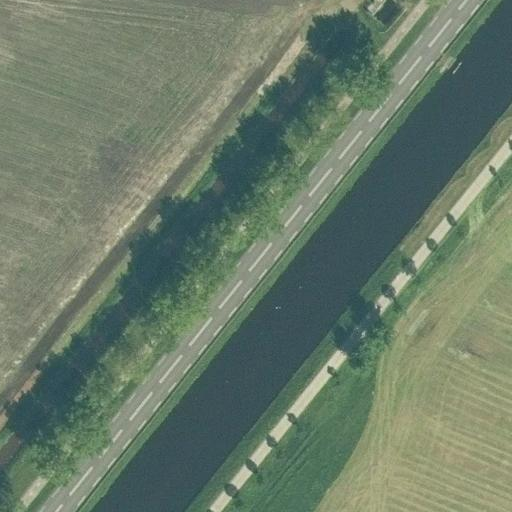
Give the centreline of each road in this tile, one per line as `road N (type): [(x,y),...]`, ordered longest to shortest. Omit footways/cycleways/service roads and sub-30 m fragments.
road 1 (primary): [(57,511),(467,0)]
road 2 (unclassified): [(210,511),(511,139)]
